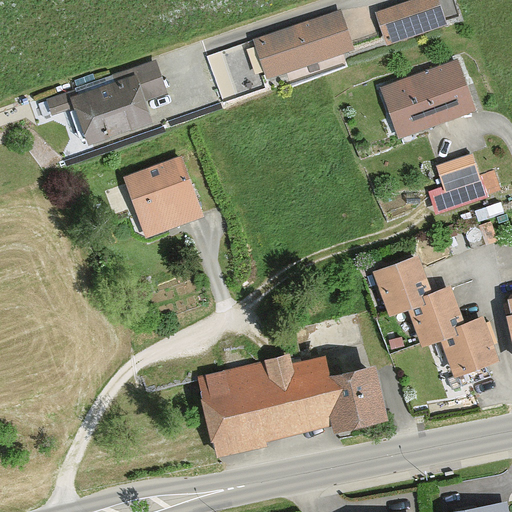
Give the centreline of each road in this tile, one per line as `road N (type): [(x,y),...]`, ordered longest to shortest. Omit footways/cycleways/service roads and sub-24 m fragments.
road 1 (secondary): [(115,511),(511,434)]
road 2 (residential): [(366,0),(170,62)]
